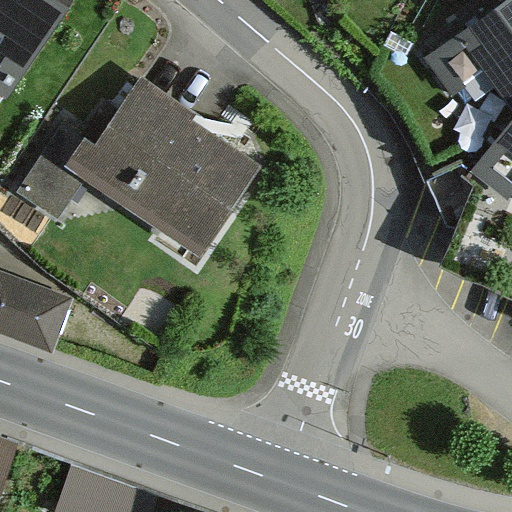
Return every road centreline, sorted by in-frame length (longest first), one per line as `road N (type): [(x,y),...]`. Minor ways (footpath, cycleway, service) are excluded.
road 1 (residential): [(279,481),(364,244),(373,179),(346,112),(216,0)]
road 2 (secondary): [(0,380),(279,481)]
